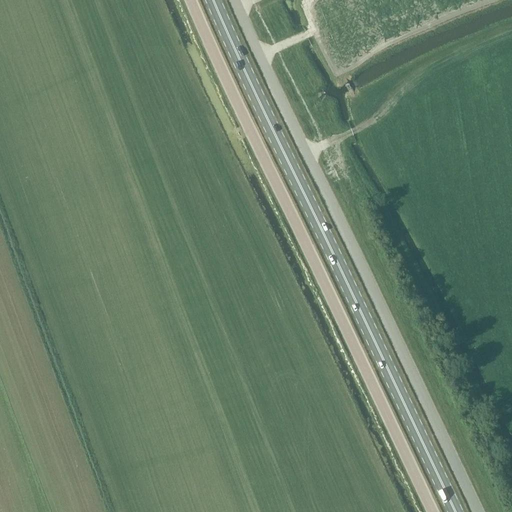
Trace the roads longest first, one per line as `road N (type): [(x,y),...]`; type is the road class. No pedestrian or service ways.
road 1 (unclassified): [(235,0),(479,511)]
road 2 (unclassified): [(190,0),(432,511)]
road 3 (primary): [(454,511),(212,0)]
